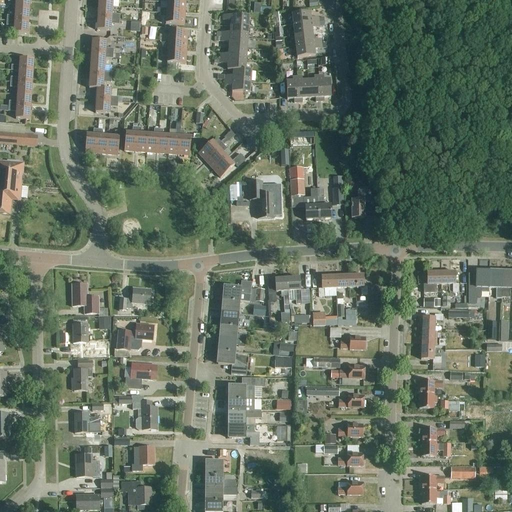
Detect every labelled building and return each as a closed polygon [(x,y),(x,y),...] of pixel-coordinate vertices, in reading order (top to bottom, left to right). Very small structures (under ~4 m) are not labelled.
[(29,0),(7,0),(8,3),(16,3),(15,10),(29,11),(29,0)] [(120,0),(98,0),(98,7),(112,8),(113,1),(121,2),(120,0)] [(185,4),(167,3),(166,10),(160,9),(160,14),(185,15),(185,4)] [(112,8),(98,7),(97,19),(119,21),(120,15),(112,15),(112,8)] [(7,16),(6,22),(28,23),(29,11),(15,10),(15,17),(7,16)] [(293,26),(319,23),(318,19),(310,20),(310,13),(292,15),(293,26)] [(185,15),(160,14),(160,18),(166,18),(165,25),(184,26),(185,15)] [(230,28),(248,29),(249,18),(223,16),(223,21),(230,22),(230,28)] [(119,21),(97,19),(97,31),(110,32),(111,25),(119,26),(119,21)] [(28,23),(6,22),(6,27),(14,27),(13,34),(27,35),(28,23)] [(319,23),(293,26),(294,37),(312,35),(311,29),(319,28),(319,23)] [(248,29),(230,28),(230,34),(222,33),(222,38),(247,40),(248,29)] [(163,31),(163,36),(159,35),(159,42),(168,42),(187,44),(187,33),(169,31),(169,32),(163,31)] [(313,41),(312,35),(294,37),(295,48),(321,45),(321,40),(313,41)] [(247,40),(222,38),(221,43),(229,43),(229,49),(246,51),(247,40)] [(92,41),(91,53),(113,55),(113,50),(105,49),(106,42),(92,41)] [(168,42),(168,48),(168,49),(162,48),(161,53),(186,55),(187,44),(168,42)] [(322,50),(321,45),(295,48),(297,59),(315,57),(314,51),(322,50)] [(220,55),(220,60),(246,61),(246,51),(229,49),(228,55),(220,55)] [(91,53),(90,65),(104,66),(105,59),(113,60),(113,55),(91,53)] [(186,55),(161,53),(161,57),(167,58),(166,70),(176,71),(176,65),(185,66),(186,55)] [(19,72),(33,73),(33,60),(20,60),(19,67),(11,66),(11,72),(19,72)] [(220,60),(220,61),(214,60),(214,64),(227,65),(227,71),(233,72),(233,71),(245,72),(246,61),(220,60)] [(104,66),(90,65),(90,77),(112,79),(112,74),(104,73),(104,66)] [(225,77),(225,81),(250,83),(251,72),(245,72),(233,71),(233,72),(233,77),(225,77)] [(10,78),(10,83),(32,85),(33,73),(19,72),(18,79),(10,78)] [(112,79),(90,77),(89,90),(97,90),(103,91),(103,90),(103,83),(112,84),(112,79)] [(318,78),(320,103),(324,103),(323,99),(330,99),(329,81),(323,81),(323,77),(318,78)] [(308,100),(308,82),(302,82),(301,78),(297,79),(298,104),(302,104),(302,100),(308,100)] [(314,82),(308,82),(308,100),(315,99),(315,103),(320,103),(318,78),(313,78),(314,82)] [(298,104),(297,79),(292,79),(292,82),(286,83),(286,101),(293,100),(294,104),(298,104)] [(250,83),(225,81),(224,86),(232,87),(232,93),(231,98),(235,102),(244,101),(244,94),(249,94),(250,83)] [(32,85),(10,83),(10,88),(18,89),(17,96),(31,97),(32,85)] [(103,91),(97,90),(96,102),(117,104),(118,98),(110,98),(110,90),(103,90),(103,91)] [(9,102),(8,107),(30,109),(31,97),(17,96),(17,103),(9,102)] [(117,104),(96,102),(95,114),(109,115),(109,108),(117,108),(117,104)] [(8,107),(0,106),(0,111),(8,112),(16,113),(15,120),(29,121),(30,109),(8,107)] [(0,125),(0,133),(24,135),(25,126),(5,124),(5,125),(0,125)] [(169,131),(169,137),(167,155),(178,156),(180,132),(180,125),(176,125),(175,131),(169,131)] [(136,129),(132,128),(132,134),(125,134),(124,152),(135,153),(136,129)] [(146,154),(147,135),(141,135),(141,129),(136,129),(135,153),(146,154)] [(96,155),(98,131),(93,130),(93,136),(86,136),(85,154),(96,155)] [(147,135),(146,154),(156,155),(158,130),(154,130),(153,136),(147,135)] [(163,130),(158,130),(156,155),(167,155),(169,137),(162,136),(163,130)] [(102,131),(98,131),(96,155),(107,156),(108,138),(101,137),(102,131)] [(235,136),(231,131),(224,138),(228,142),(235,136)] [(114,138),(108,138),(107,156),(118,157),(119,138),(119,132),(115,132),(114,138)] [(184,132),(180,132),(178,156),(189,157),(191,139),(184,138),(184,132)] [(0,133),(0,145),(36,148),(37,136),(24,135),(0,133)] [(217,137),(198,155),(206,163),(224,146),(217,137)] [(246,141),(247,150),(254,150),(254,140),(246,141)] [(227,150),(224,146),(206,163),(213,171),(227,159),(222,154),(227,150)] [(231,163),(227,159),(213,171),(220,179),(234,167),(234,166),(237,168),(245,160),(240,155),(231,163)] [(0,162),(0,214),(10,216),(11,201),(20,202),(21,187),(23,164),(0,162)] [(304,197),(304,181),(303,169),(289,170),(290,182),(290,198),(304,197)] [(262,184),(249,184),(249,201),(257,201),(257,220),(273,220),(273,217),(281,217),(280,186),(262,187),(262,184)] [(357,192),(357,202),(351,202),(351,220),(364,220),(364,214),(370,214),(370,189),(360,189),(357,192)] [(323,190),(317,191),(318,221),(331,221),(330,207),(324,207),(323,190)] [(333,207),(341,206),(344,206),(343,190),(332,190),(333,207)] [(318,221),(317,191),(310,191),(311,199),(312,208),(305,208),(305,222),(318,221)] [(441,273),(427,274),(427,286),(423,286),(423,295),(436,294),(436,286),(441,286),(441,273)] [(455,273),(441,273),(441,286),(452,285),(453,294),(458,293),(458,285),(455,285),(455,273)] [(488,290),(489,274),(476,273),(475,289),(480,289),(480,294),(488,294),(488,290)] [(502,274),(489,274),(488,290),(496,290),(496,299),(501,300),(501,298),(501,290),(502,274)] [(511,274),(502,274),(501,290),(501,298),(509,299),(509,290),(511,290),(511,274)] [(363,276),(349,277),(349,289),(361,289),(361,297),(367,296),(367,288),(363,288),(363,276)] [(335,290),(335,277),(321,278),(322,290),(318,290),(319,298),(324,298),(324,290),(335,290)] [(349,289),(349,277),(335,277),(335,290),(349,289)] [(301,305),(300,292),(299,279),(287,280),(288,292),(295,292),(296,305),(301,305)] [(275,281),(275,286),(267,287),(268,302),(276,302),(275,293),(280,293),(281,298),(283,298),(284,311),(288,311),(288,306),(289,306),(287,292),(288,292),(287,280),(275,281)] [(87,286),(72,286),(72,308),(84,308),(84,316),(98,315),(98,310),(98,304),(98,298),(87,298),(87,286)] [(224,288),(223,301),(239,303),(249,303),(255,304),(255,303),(263,304),(264,291),(256,290),(251,290),(251,291),(240,290),(224,288)] [(150,292),(133,290),(132,301),(120,300),(119,313),(125,313),(126,310),(131,311),(132,305),(149,307),(150,299),(152,298),(152,295),(150,294),(150,292)] [(439,308),(440,300),(423,300),(423,309),(434,309),(434,308),(439,308)] [(239,303),(223,301),(222,314),(238,315),(239,303)] [(253,307),(252,316),(265,318),(266,308),(253,307)] [(238,315),(222,314),(221,327),(237,328),(238,315)] [(281,324),(290,324),(289,314),(280,315),(281,324)] [(434,333),(434,322),(442,322),(443,316),(434,316),(434,320),(422,319),(422,333),(434,333)] [(324,317),(312,317),(312,328),(325,327),(325,318),(325,317),(324,317)] [(109,319),(98,319),(99,331),(109,331),(109,319)] [(87,326),(72,326),(73,345),(88,345),(87,326)] [(118,332),(118,339),(117,351),(130,352),(130,351),(138,352),(141,349),(142,342),(152,343),(154,328),(136,326),(135,334),(131,334),(131,333),(118,332)] [(237,328),(221,327),(220,340),(245,342),(246,336),(236,336),(237,328)] [(329,339),(340,340),(341,330),(330,330),(329,339)] [(496,341),(496,332),(487,331),(487,341),(496,341)] [(437,334),(434,333),(422,333),(421,347),(433,347),(436,347),(437,334)] [(288,334),(287,341),(295,342),(296,334),(288,334)] [(365,352),(365,339),(349,339),(349,344),(340,344),(340,350),(348,351),(365,352)] [(220,340),(219,352),(234,354),(235,346),(238,347),(238,348),(245,349),(245,342),(220,340)] [(273,351),(279,351),(279,352),(286,352),(286,354),(288,354),(288,353),(293,353),(293,346),(279,345),(274,345),(273,351)] [(433,347),(421,347),(420,361),(432,361),(432,365),(441,365),(441,359),(433,359),(433,347)] [(219,352),(217,365),(231,367),(230,376),(245,377),(247,367),(234,361),(234,354),(219,352)] [(474,357),(474,369),(484,369),(484,358),(474,357)] [(331,369),(331,360),(313,360),(313,369),(331,369)] [(274,361),(274,377),(291,377),(291,361),(274,361)] [(78,372),(73,372),(73,380),(71,380),(71,392),(74,392),(74,393),(87,392),(87,379),(92,379),(92,363),(78,363),(78,372)] [(139,381),(156,382),(157,367),(131,365),(130,380),(125,379),(125,389),(139,390),(139,381)] [(331,373),(330,379),(339,379),(348,380),(364,381),(364,368),(348,368),(348,373),(339,373),(331,373)] [(450,382),(462,382),(462,374),(450,374),(450,382)] [(463,382),(479,383),(479,377),(469,377),(469,374),(463,374),(463,382)] [(241,388),(229,388),(229,401),(251,401),(254,401),(254,399),(261,399),(261,388),(264,388),(264,379),(241,379),(241,388)] [(420,382),(419,396),(434,397),(434,390),(442,390),(442,383),(420,382)] [(339,398),(339,390),(306,389),(305,398),(339,398)] [(434,397),(419,396),(419,410),(433,411),(433,405),(436,405),(436,399),(434,398),(434,397)] [(149,403),(143,403),(143,397),(131,398),(131,399),(118,399),(113,399),(113,406),(118,406),(132,406),(132,404),(133,404),(133,411),(142,411),(142,420),(138,420),(136,422),(136,430),(138,432),(142,432),(157,432),(157,409),(149,409),(149,403)] [(363,410),(363,397),(347,397),(347,402),(338,402),(338,409),(347,409),(347,410),(363,410)] [(298,409),(307,409),(306,400),(298,400),(298,409)] [(254,414),(254,401),(251,401),(229,401),(229,414),(254,414)] [(440,403),(440,410),(448,411),(448,419),(458,419),(459,403),(440,403)] [(88,414),(74,415),(74,435),(89,434),(100,434),(100,425),(100,417),(94,417),(94,419),(88,419),(88,414)] [(261,414),(229,414),(229,427),(245,427),(245,420),(261,420),(261,414)] [(9,415),(0,415),(0,439),(8,439),(8,424),(9,424),(9,415)] [(279,415),(279,423),(290,424),(290,415),(279,415)] [(449,430),(464,430),(464,422),(449,422),(449,430)] [(362,439),(363,426),(347,426),(347,431),(338,431),(337,438),(346,438),(346,439),(362,439)] [(229,427),(229,440),(249,440),(249,447),(259,447),(259,434),(244,434),(245,427),(229,427)] [(421,430),(421,444),(436,444),(436,437),(444,437),(444,430),(421,430)] [(324,436),(324,446),(335,446),(335,436),(324,436)] [(436,444),(421,444),(421,458),(436,458),(436,453),(438,453),(438,452),(442,452),(442,458),(450,458),(450,445),(438,445),(438,446),(436,446),(436,444)] [(323,447),(323,456),(337,456),(337,447),(323,447)] [(134,450),(134,467),(132,467),(132,473),(142,473),(142,467),(154,467),(154,449),(139,449),(139,450),(134,450)] [(206,463),(206,476),(222,476),(222,468),(226,468),(226,465),(238,466),(239,454),(224,454),(224,458),(221,458),(221,463),(206,463)] [(362,468),(362,455),(346,455),(346,460),(338,460),(338,467),(347,467),(347,468),(362,468)] [(92,457),(76,457),(76,479),(100,479),(99,462),(92,463),(92,457)] [(296,466),(296,475),(305,475),(305,466),(296,466)] [(450,470),(450,481),(474,481),(474,470),(450,470)] [(222,476),(206,476),(206,489),(222,489),(222,482),(222,476)] [(421,478),(421,492),(436,492),(436,485),(444,485),(444,478),(421,478)] [(113,490),(113,481),(100,481),(100,489),(101,489),(101,490),(113,490)] [(281,481),(281,490),(289,490),(289,481),(281,481)] [(151,507),(151,489),(140,489),(140,484),(121,484),(121,490),(127,490),(127,507),(136,507),(136,508),(137,508),(137,511),(144,511),(144,507),(151,507)] [(362,497),(362,484),(346,484),(346,489),(337,489),(337,496),(346,496),(346,497),(362,497)] [(235,489),(222,489),(206,489),(206,502),(222,502),(222,498),(235,498),(235,489)] [(113,490),(101,490),(101,491),(100,491),(100,499),(113,499),(113,491),(113,490)] [(421,492),(421,506),(436,506),(442,506),(450,506),(450,505),(450,498),(447,498),(447,493),(439,493),(439,494),(438,494),(436,494),(436,492),(421,492)] [(76,497),(75,511),(81,511),(99,511),(99,497),(76,497)] [(472,507),(472,501),(461,501),(461,511),(472,511),(472,507)] [(206,502),(205,511),(221,511),(222,502),(206,502)]
